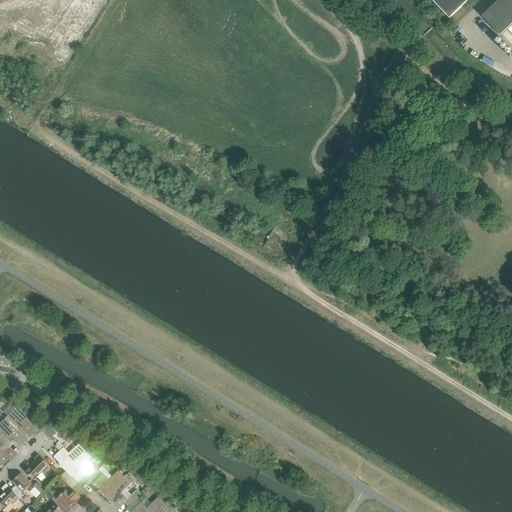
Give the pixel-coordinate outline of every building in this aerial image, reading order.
[(432,0),(449,18),(468,0),(432,0)] [(511,0),(498,0),(481,16),(500,35),(511,23),(511,0)] [(17,406),(5,419),(27,441),(33,435),(25,428),(27,426),(30,429),(35,424),(17,406)] [(21,447),(27,441),(5,419),(0,423),(0,438),(9,447),(13,443),(11,441),(13,439),(21,447)] [(0,463),(2,466),(8,460),(0,452),(3,450),(5,452),(9,447),(0,438),(0,463)] [(59,464),(65,471),(85,451),(78,444),(69,454),(63,448),(64,447),(59,442),(56,444),(57,446),(56,447),(60,451),(54,457),(60,463),(59,464)] [(90,448),(86,452),(90,457),(94,452),(90,448)] [(79,482),(85,476),(86,475),(90,479),(93,476),(97,472),(93,468),(89,472),(83,466),(87,462),(92,458),(90,457),(86,452),(85,451),(65,471),(72,477),(73,476),(79,482)] [(36,461),(25,472),(33,480),(41,472),(43,474),(50,467),(44,461),(41,457),(40,456),(40,457),(36,461)] [(92,468),(93,468),(97,472),(99,470),(101,468),(97,463),(92,468)] [(90,479),(93,483),(99,489),(98,490),(105,497),(125,477),(118,470),(109,480),(99,470),(97,472),(93,476),(90,479)] [(12,490),(13,491),(19,498),(19,497),(21,499),(21,498),(25,494),(23,493),(32,484),(21,473),(12,482),(16,485),(12,490)] [(128,507),(133,502),(137,498),(141,494),(137,490),(128,499),(122,493),(134,482),(127,475),(125,477),(105,497),(112,503),(112,502),(118,508),(124,503),(128,507)] [(4,492),(0,496),(0,508),(2,511),(11,502),(13,504),(19,498),(13,491),(12,490),(6,484),(1,489),(4,492)] [(65,490),(56,499),(67,510),(76,501),(80,497),(73,490),(69,494),(65,490)] [(155,511),(165,503),(158,497),(147,508),(141,502),(137,498),(133,502),(137,506),(131,511),(155,511)] [(62,511),(64,511),(55,503),(45,511),(62,511)] [(169,511),(171,510),(165,503),(155,511),(169,511)]
